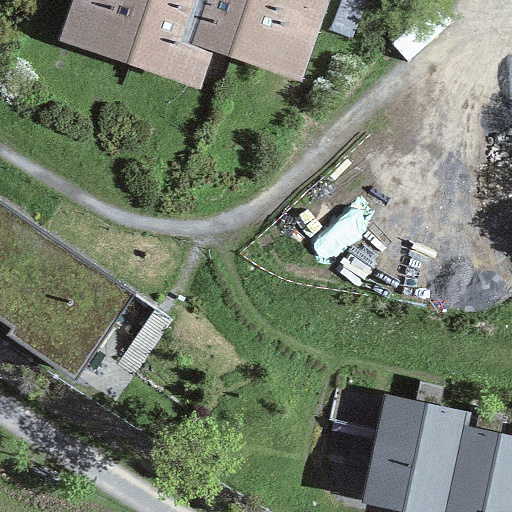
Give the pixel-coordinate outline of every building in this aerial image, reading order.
[(320,0),(86,0),(81,16),(109,26),(102,46),(165,67),(172,47),(203,58),(209,41),(267,60),(273,42),(302,52),(320,0)] [(0,309),(46,241),(0,210),(0,309)] [(129,297),(46,241),(0,309),(0,327),(75,377),(129,297)] [(466,414),(388,398),(381,432),(356,427),(348,467),(372,472),(370,484),(448,500),(463,427),(466,414)] [(511,511),(511,437),(463,427),(448,500),(445,511),(511,511)]
